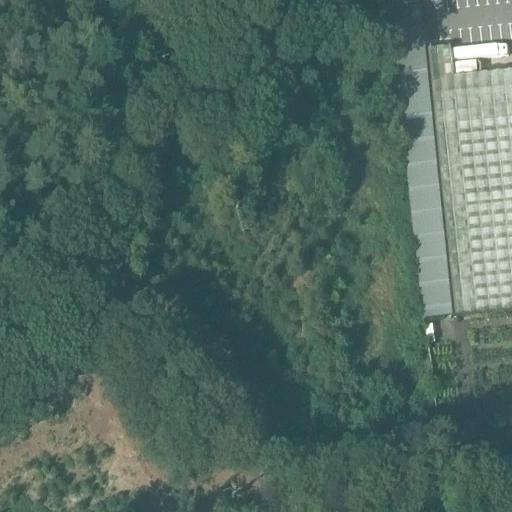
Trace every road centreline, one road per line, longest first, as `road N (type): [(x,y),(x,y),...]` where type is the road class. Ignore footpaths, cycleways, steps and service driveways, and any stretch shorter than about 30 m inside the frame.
road 1 (track): [(71,301),(118,268),(154,119),(200,0)]
road 2 (track): [(0,48),(209,0)]
road 3 (track): [(323,511),(424,489),(462,489),(507,511)]
